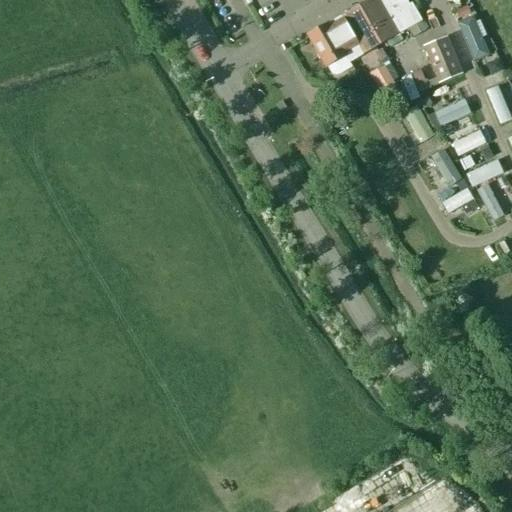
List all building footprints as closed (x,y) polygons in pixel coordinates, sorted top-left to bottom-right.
[(307,35),(325,67),(327,66),(332,74),(333,75),(336,76),(337,76),(339,75),(352,68),(349,62),(398,35),(398,34),(415,25),(400,0),(369,0),(341,16),(341,17),(327,25),(326,25),(307,35)] [(461,75),(445,38),(421,48),(437,86),(461,75)] [(403,92),(422,84),(416,70),(397,78),(403,92)] [(353,79),(357,90),(382,82),(379,71),(353,79)] [(435,129),(466,114),(460,101),(428,116),(435,129)] [(413,110),(387,125),(395,138),(405,132),(413,146),(428,137),(413,110)] [(476,133),(448,146),(453,157),(481,145),(476,133)] [(368,168),(385,159),(379,148),(362,158),(368,168)] [(445,188),(458,177),(437,151),(423,163),(445,188)] [(495,174),(486,155),(459,168),(468,186),(495,174)] [(467,197),(463,190),(436,205),(449,227),(462,219),(456,208),(472,200),(485,223),(501,213),(486,187),(467,197)] [(410,258),(426,247),(413,228),(397,240),(410,258)] [(429,287),(446,276),(433,255),(415,267),(429,287)] [(382,511),(399,504),(386,479),(321,511),(382,511)]
